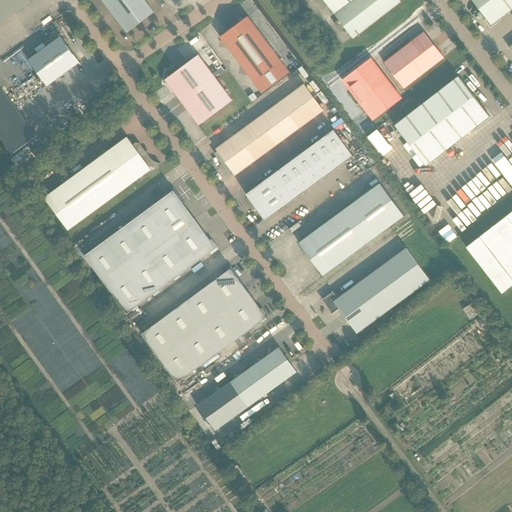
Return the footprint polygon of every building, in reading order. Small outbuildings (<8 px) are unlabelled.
[(27,0),(0,0),(0,21),(29,2),(27,0)] [(144,0),(102,0),(127,33),(154,12),(144,0)] [(323,0),(353,39),(401,2),(399,0),(323,0)] [(511,0),(471,0),(491,25),(511,9),(511,0)] [(290,72),(248,17),(220,38),(262,93),(290,72)] [(424,32),(384,63),(404,89),(444,58),(424,32)] [(80,62),(61,37),(29,60),(47,86),(80,62)] [(232,100),(199,55),(178,71),(175,67),(169,72),(166,71),(164,83),(167,84),(173,92),(174,92),(199,125),(232,100)] [(341,80),(372,120),(402,98),(371,57),(341,80)] [(395,126),(426,166),(490,117),(459,76),(395,126)] [(217,154),(231,174),(233,172),(235,176),(324,111),(304,84),(216,149),(218,153),(217,154)] [(36,137),(0,87),(0,137),(13,154),(36,137)] [(322,87),(318,89),(324,99),(328,97),(322,87)] [(254,93),(248,97),(252,102),(257,98),(254,93)] [(353,157),(334,130),(246,195),(266,221),(353,157)] [(133,145),(127,137),(45,199),(70,232),(137,181),(139,183),(159,168),(159,164),(161,164),(155,162),(149,156),(140,143),(136,143),(133,145)] [(404,216),(380,184),(299,243),(323,276),(404,216)] [(217,250),(175,192),(86,257),(128,315),(217,250)] [(511,212),(466,247),(502,294),(511,285),(511,212)] [(430,279),(406,248),(339,300),(334,293),(333,293),(334,294),(325,302),(334,314),(333,315),(340,310),(359,334),(430,279)] [(267,318),(250,295),(231,269),(142,335),(178,383),(267,318)] [(470,316),(478,311),(465,291),(458,295),(470,316)] [(279,347),(198,406),(216,431),(297,372),(279,347)] [(231,468),(240,480),(245,477),(237,465),(231,468)]
